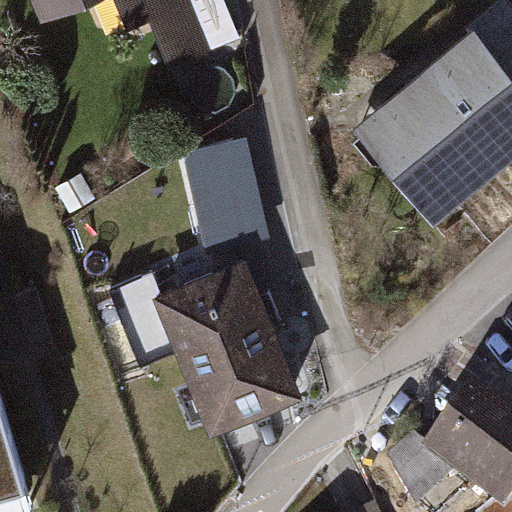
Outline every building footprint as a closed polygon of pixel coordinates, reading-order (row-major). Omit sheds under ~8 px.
[(37,0),(45,18),(88,0),(114,0),(126,28),(150,23),(170,74),(217,55),(194,0),(37,0)] [(473,34),(356,130),(437,228),(511,166),(511,7),(506,0),(501,0),(468,28),(473,34)] [(244,132),(193,145),(216,239),(267,227),(244,132)] [(253,256),(160,292),(212,423),(304,387),(253,256)] [(511,511),(511,417),(478,390),(429,451),(505,511),(511,511)] [(0,511),(10,511),(24,508),(0,424),(0,511)] [(379,511),(374,502),(354,511),(379,511)]
